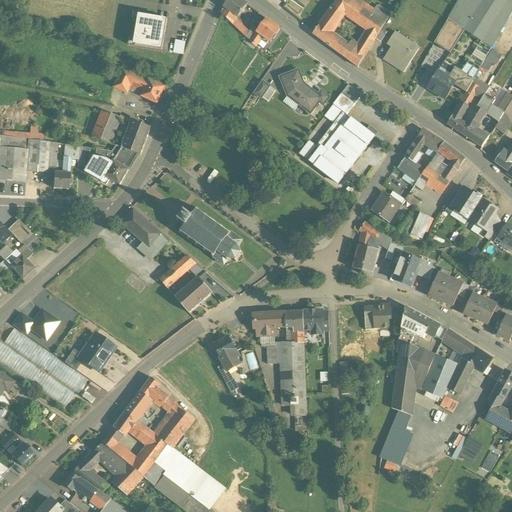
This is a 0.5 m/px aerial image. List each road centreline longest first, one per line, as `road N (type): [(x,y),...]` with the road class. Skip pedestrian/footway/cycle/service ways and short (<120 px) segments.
road 1 (residential): [(331,292),(258,299),(201,326),(158,356),(0,506)]
road 2 (residential): [(329,262),(288,253),(153,152)]
road 3 (unclassified): [(418,118),(252,0)]
road 4 (residential): [(511,362),(395,294),(331,292)]
road 5 (residential): [(329,262),(418,118)]
road 6 (unclassified): [(153,152),(219,0)]
road 7 (unclassified): [(0,317),(118,205)]
road 8 (unclassified): [(511,193),(418,118)]
